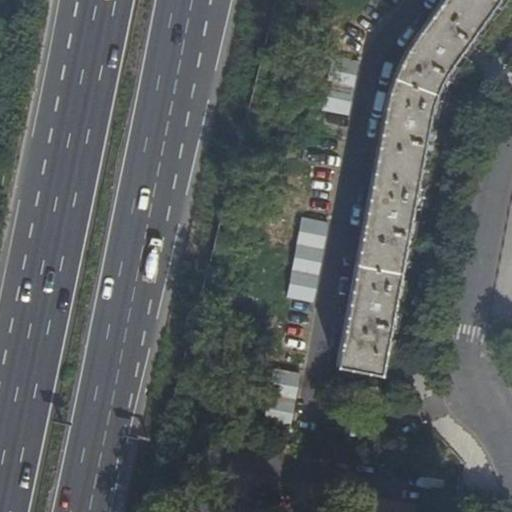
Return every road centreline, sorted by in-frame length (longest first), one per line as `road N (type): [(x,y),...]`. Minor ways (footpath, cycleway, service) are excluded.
road 1 (motorway): [(77,511),(182,0)]
road 2 (motorway): [(100,0),(0,498)]
road 3 (residential): [(511,115),(500,128),(467,333),(481,396),(511,448)]
